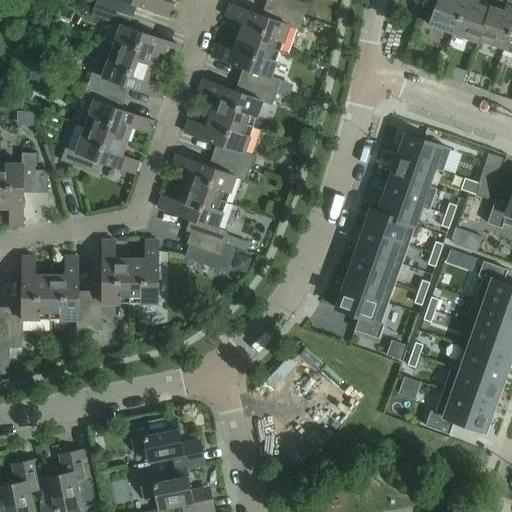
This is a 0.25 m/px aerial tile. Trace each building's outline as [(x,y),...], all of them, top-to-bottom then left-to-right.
[(164,0),(97,0),(97,3),(134,16),(138,5),(170,17),(175,4),(164,0)] [(268,0),(267,4),(304,17),(309,5),(294,0),(268,0)] [(454,35),(466,0),(437,0),(428,26),(454,35)] [(479,41),(489,10),(476,6),(478,0),(466,0),(454,35),(479,44),(480,41),(479,41)] [(503,50),(511,23),(511,0),(508,0),(504,13),(490,8),(489,10),(479,41),(480,41),(503,50)] [(130,27),(134,16),(97,3),(92,16),(119,26),(110,51),(154,67),(159,53),(177,59),(181,46),(130,27)] [(230,4),(226,17),(243,23),(238,37),(282,53),(291,27),(300,30),(304,17),(267,4),(263,15),(230,4)] [(511,52),(511,23),(503,50),(511,52)] [(216,44),(212,57),(244,69),(240,80),(242,81),(277,93),(282,80),(273,77),(282,53),(238,37),(233,50),(216,44)] [(45,47),(40,62),(55,67),(60,52),(45,47)] [(149,80),(154,67),(110,51),(102,76),(93,73),(88,86),(126,99),(130,88),(162,99),(167,86),(149,80)] [(34,67),(29,80),(38,83),(43,70),(34,67)] [(204,79),(199,92),(216,98),(211,112),(255,128),(264,102),(273,105),(277,93),(242,81),(240,80),(236,91),(204,79)] [(122,109),(126,99),(88,86),(84,97),(93,101),(84,127),(128,142),(133,128),(150,134),(154,121),(122,109)] [(190,120),(185,133),(218,144),(214,155),(251,168),(255,156),(247,153),(255,128),(211,112),(207,125),(190,120)] [(123,155),(128,142),(84,127),(75,151),(66,148),(61,160),(98,174),(103,163),(135,174),(140,161),(123,155)] [(402,131),(394,154),(424,163),(434,167),(443,170),(451,147),(442,144),(402,131)] [(6,162),(0,162),(0,209),(10,209),(10,228),(23,228),(24,193),(48,193),(48,171),(36,170),(36,154),(22,153),(23,162),(6,162)] [(394,154),(389,171),(429,184),(434,167),(424,163),(394,154)] [(177,155),(172,168),(190,174),(185,187),(229,203),(238,178),(247,181),(251,168),(214,155),(210,166),(177,155)] [(56,171),(58,180),(69,178),(67,169),(56,171)] [(389,171),(382,189),(422,203),(429,184),(389,171)] [(465,177),(461,188),(468,191),(472,180),(465,177)] [(472,180),(468,191),(476,194),(480,183),(472,180)] [(495,196),(487,220),(502,225),(503,221),(511,223),(511,180),(505,200),(495,196)] [(163,195),(158,208),(191,220),(186,231),(191,233),(224,244),(228,231),(219,228),(229,203),(185,187),(180,201),(163,195)] [(382,189),(376,208),(416,222),(422,203),(382,189)] [(449,202),(445,213),(453,216),(456,205),(449,202)] [(366,205),(359,225),(409,242),(416,222),(376,208),(366,205)] [(445,213),(441,225),(449,227),(453,216),(445,213)] [(359,225),(352,245),(402,262),(409,242),(359,225)] [(456,228),(452,240),(454,245),(461,247),(466,232),(456,228)] [(191,233),(188,244),(190,245),(220,255),(224,244),(191,233)] [(130,305),(130,259),(116,258),(116,240),(103,240),(102,292),(90,292),(90,331),(91,348),(106,348),(107,331),(103,331),(104,304),(130,305)] [(130,259),(130,305),(159,305),(160,241),(145,240),(145,259),(130,259)] [(435,241),(431,252),(438,255),(442,244),(435,241)] [(352,245),(346,265),(396,282),(402,262),(352,245)] [(450,250),(446,263),(456,267),(461,254),(450,250)] [(431,252),(427,264),(434,266),(438,255),(431,252)] [(232,268),(232,269),(247,274),(248,274),(249,271),(253,259),(237,253),(232,268)] [(50,321),(50,275),(36,275),(36,256),(23,256),(22,309),(11,308),(10,347),(23,347),(24,321),(50,321)] [(90,331),(90,292),(79,292),(79,257),(66,257),(65,275),(50,275),(50,321),(78,321),(77,331),(90,331)] [(473,300),(480,303),(511,314),(511,284),(503,281),(506,271),(482,262),(478,275),(482,276),(473,300)] [(346,265),(339,284),(389,300),(396,282),(346,265)] [(422,279),(418,290),(426,293),(429,281),(422,279)] [(339,284),(331,309),(358,318),(355,328),(378,335),(389,300),(339,284)] [(418,290),(415,301),(422,304),(426,293),(418,290)] [(431,298),(428,307),(435,310),(439,300),(431,298)] [(511,314),(480,303),(473,323),(511,337),(511,314)] [(428,307),(423,320),(430,322),(435,310),(428,307)] [(0,347),(10,347),(11,308),(0,308),(0,347)] [(511,337),(473,323),(465,344),(510,360),(511,355),(511,337)] [(402,340),(397,353),(404,356),(409,343),(402,340)] [(416,341),(411,353),(418,356),(423,344),(416,341)] [(465,344),(456,367),(502,384),(510,360),(465,344)] [(411,353),(407,365),(414,368),(418,356),(411,353)] [(451,365),(443,389),(493,408),(502,384),(456,367),(451,365)] [(430,410),(425,424),(449,433),(454,421),(484,432),(493,408),(443,389),(434,411),(430,410)] [(176,416),(129,427),(134,451),(146,448),(149,464),(173,459),(175,470),(186,467),(187,470),(206,466),(202,451),(185,455),(182,444),(182,443),(176,416)] [(43,490),(37,491),(40,506),(41,511),(68,511),(68,510),(83,507),(78,483),(92,480),(86,450),(71,453),(75,472),(63,474),(48,478),(43,479),(40,479),(43,490)] [(0,511),(35,511),(31,492),(37,491),(43,490),(40,479),(43,479),(39,459),(22,463),(26,481),(15,483),(0,487),(0,486),(0,511)] [(160,468),(138,472),(144,499),(155,496),(158,511),(183,507),(184,511),(215,511),(212,498),(194,502),(192,491),(187,470),(186,467),(175,470),(176,478),(163,480),(160,468)]
